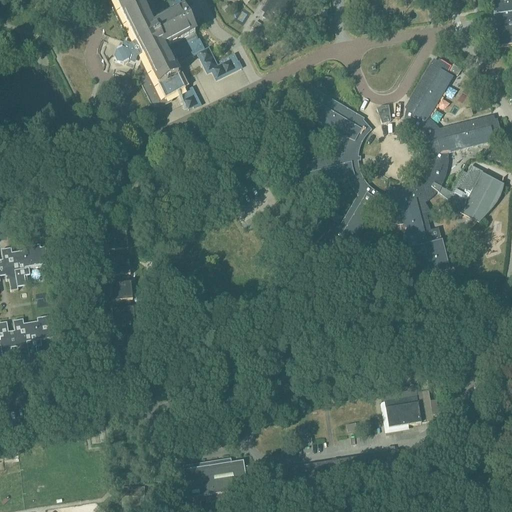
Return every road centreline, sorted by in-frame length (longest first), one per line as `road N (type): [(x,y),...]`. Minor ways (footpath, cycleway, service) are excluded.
road 1 (unclassified): [(243,445),(269,464),(427,438),(464,395),(476,356)]
road 2 (unclassified): [(267,390),(476,356)]
road 3 (unclassified): [(356,326),(317,250),(283,220),(252,175)]
road 4 (unclassified): [(106,206),(187,166),(252,175)]
road 5 (unclassified): [(138,142),(92,56),(84,0)]
road 6 (unclassified): [(0,435),(152,413)]
road 7 (track): [(509,511),(491,396),(511,366)]
road 8 (unclassified): [(431,36),(400,93),(384,101),(363,91),(342,51)]
road 9 (residential): [(501,312),(356,326)]
road 10 (track): [(494,511),(472,378)]
road 11 (unclassified): [(138,142),(258,89)]
